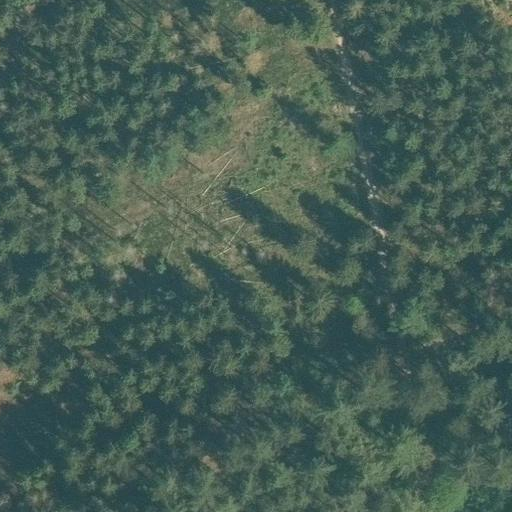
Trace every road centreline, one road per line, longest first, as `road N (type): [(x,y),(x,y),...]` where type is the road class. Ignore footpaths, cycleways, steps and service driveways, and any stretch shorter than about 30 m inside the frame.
road 1 (track): [(328,0),(407,369)]
road 2 (track): [(407,369),(437,511)]
